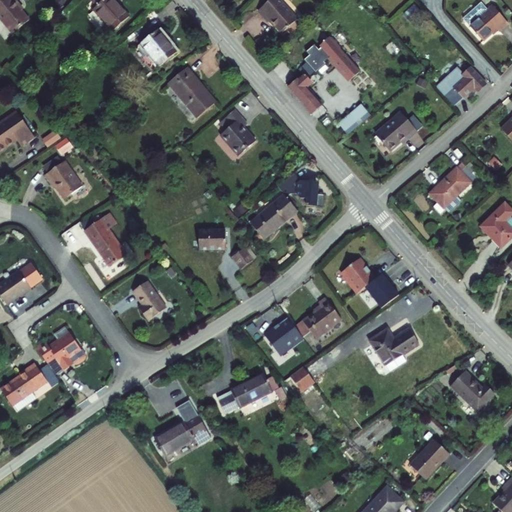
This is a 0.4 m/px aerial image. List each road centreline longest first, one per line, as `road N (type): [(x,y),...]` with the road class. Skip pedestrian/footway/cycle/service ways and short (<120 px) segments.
road 1 (unclassified): [(369,204),(278,285),(141,376)]
road 2 (secondary): [(369,204),(189,0)]
road 3 (residential): [(0,211),(38,228),(141,376)]
road 4 (secondary): [(511,357),(369,204)]
road 5 (residential): [(511,76),(369,204)]
road 6 (unclassified): [(141,376),(0,475)]
